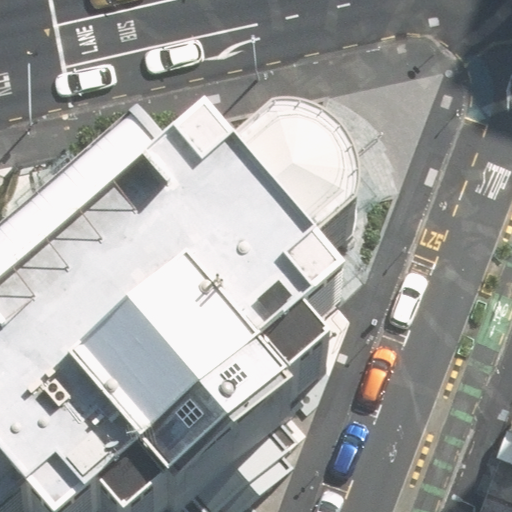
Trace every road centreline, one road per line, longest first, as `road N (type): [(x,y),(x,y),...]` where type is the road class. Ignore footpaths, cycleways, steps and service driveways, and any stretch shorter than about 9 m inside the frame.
road 1 (residential): [(370,511),(511,143)]
road 2 (secondary): [(184,0),(0,39)]
